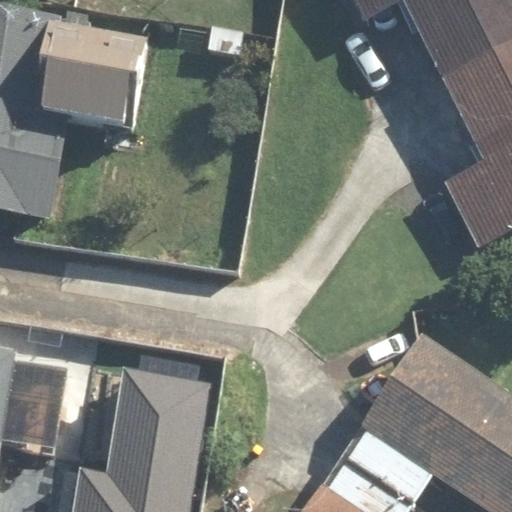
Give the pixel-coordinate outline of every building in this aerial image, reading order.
[(511,0),(365,0),(377,22),(405,7),(488,168),(449,188),(482,252),(511,236),(511,0)] [(146,33),(0,12),(0,211),(53,219),(66,125),(133,134),(146,33)] [(511,511),(511,400),(424,343),(313,511),(415,511),(432,487),(470,511),(511,511)] [(23,354),(0,350),(0,486),(5,453),(69,462),(79,390),(19,381),(23,354)] [(84,469),(75,511),(196,511),(220,382),(127,365),(107,474),(84,469)]
